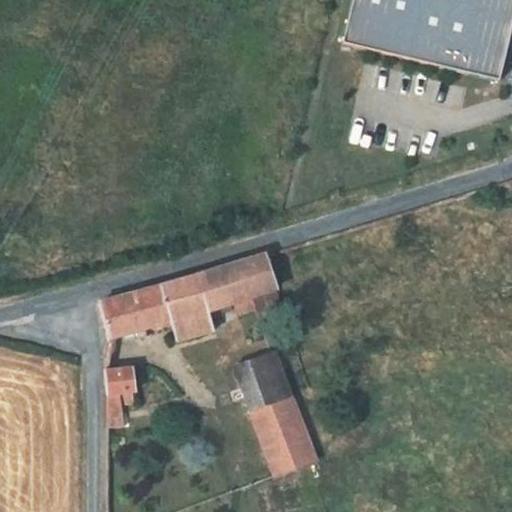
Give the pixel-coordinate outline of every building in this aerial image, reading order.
[(498,83),(511,21),(511,0),(352,0),(341,46),(498,83)] [(197,276),(99,304),(109,340),(137,331),(139,338),(147,336),(145,330),(170,322),(176,341),(214,330),(209,315),(214,314),(212,309),(233,303),(238,315),(256,309),(252,297),(277,290),(265,256),(197,276)] [(273,352),(233,367),(251,413),(291,398),(273,352)] [(133,369),(104,372),(107,395),(107,429),(109,428),(124,427),(121,406),(134,404),(132,392),(135,392),(133,369)] [(291,398),(251,413),(275,476),(300,467),(315,461),(297,415),(291,398)]
